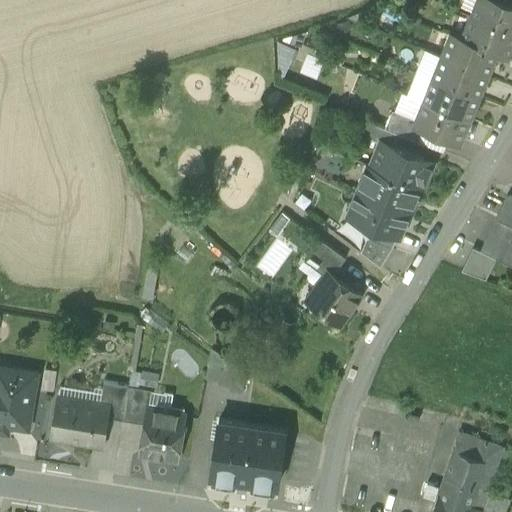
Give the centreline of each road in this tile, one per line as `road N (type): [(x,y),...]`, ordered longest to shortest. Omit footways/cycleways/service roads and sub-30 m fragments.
road 1 (residential): [(323,511),(365,358),(492,162)]
road 2 (secondary): [(181,511),(0,483)]
